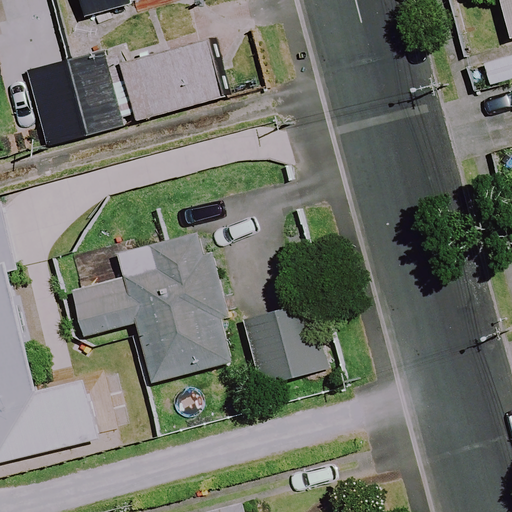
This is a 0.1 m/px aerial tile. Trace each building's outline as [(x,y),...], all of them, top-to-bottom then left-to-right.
[(86,0),(94,27),(141,13),(136,0),(86,0)] [(228,101),(215,48),(131,69),(145,123),(228,101)] [(126,130),(107,55),(31,74),(50,150),(126,130)] [(29,268),(14,205),(0,208),(0,465),(107,441),(93,381),(44,393),(16,271),(29,268)] [(248,349),(217,233),(128,257),(125,247),(71,261),(92,340),(139,327),(155,387),(219,369),(238,364),(234,352),(248,349)] [(250,322),(268,390),(334,372),(329,353),(316,304),(250,322)] [(211,511),(251,511),(249,502),(211,511)]
